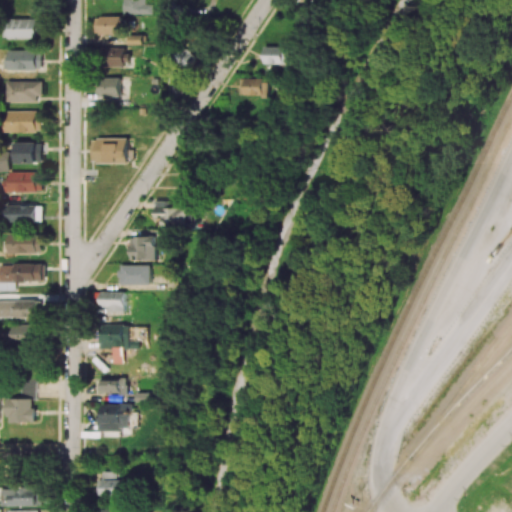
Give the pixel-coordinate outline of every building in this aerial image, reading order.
[(155,14),(155,4),(148,3),(147,0),(124,0),(124,14),(155,14)] [(122,34),(122,16),(96,16),(96,34),(122,34)] [(44,39),(44,19),(12,18),(11,38),(44,39)] [(144,45),(144,35),(129,35),(129,44),(144,45)] [(265,64),(289,64),(289,47),(265,46),(265,64)] [(129,65),(129,47),(100,48),(101,66),(129,65)] [(198,57),(187,47),(177,58),(189,69),(198,57)] [(10,50),(9,69),(45,71),(46,51),(10,50)] [(122,78),(102,78),(101,96),(122,96),(122,78)] [(241,79),(241,95),(268,96),(268,79),(241,79)] [(10,101),(45,100),(45,80),(10,81),(10,101)] [(9,132),(46,131),(46,110),(9,111),(9,132)] [(130,137),(93,138),(93,164),(131,163),(130,137)] [(19,163),(40,164),(40,153),(44,153),(44,142),(15,142),(15,155),(19,155),(19,163)] [(10,192),(44,191),(44,171),(9,172),(10,192)] [(171,201),(156,201),(156,220),(162,220),(162,226),(194,226),(194,208),(171,207),(171,201)] [(44,223),(45,206),(9,205),(9,222),(44,223)] [(8,253),(44,253),(44,235),(8,235),(8,253)] [(132,236),(133,259),(157,259),(157,236),(132,236)] [(47,281),(47,263),(18,264),(18,282),(47,281)] [(153,265),(121,265),(121,284),(153,285),(153,265)] [(127,291),(102,291),(102,310),(135,310),(135,298),(127,298),(127,291)] [(39,302),(0,300),(0,316),(39,318),(39,302)] [(15,325),(16,343),(41,342),(40,324),(15,325)] [(101,349),(114,349),(115,364),(126,363),(125,356),(139,356),(138,340),(132,340),(131,324),(101,325),(101,349)] [(104,393),(128,393),(128,377),(105,377),(104,393)] [(38,422),(37,378),(20,378),(20,398),(10,399),(10,422),(38,422)] [(102,430),(132,431),(132,404),(102,404),(102,430)] [(119,472),(105,472),(104,480),(100,479),(100,495),(126,496),(126,480),(118,479),(119,472)] [(4,488),(4,507),(42,506),(41,487),(4,488)]
